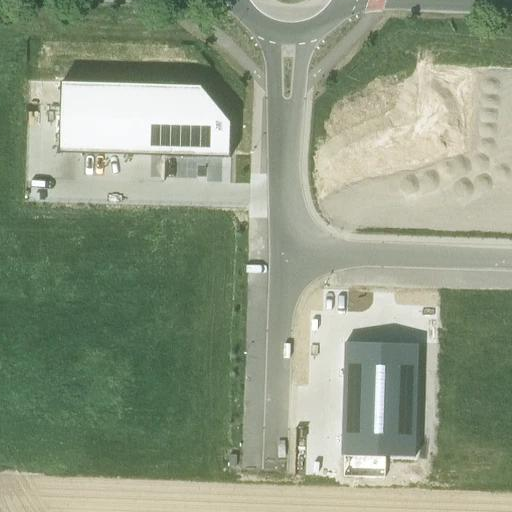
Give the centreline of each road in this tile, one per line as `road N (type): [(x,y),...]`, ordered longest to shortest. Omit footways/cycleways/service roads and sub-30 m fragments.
road 1 (unclassified): [(282,252),(511,259)]
road 2 (unclassified): [(282,252),(275,463)]
road 3 (secondary): [(341,3),(505,2)]
road 4 (unclassified): [(272,29),(283,149)]
road 5 (unclassified): [(283,149),(303,31)]
